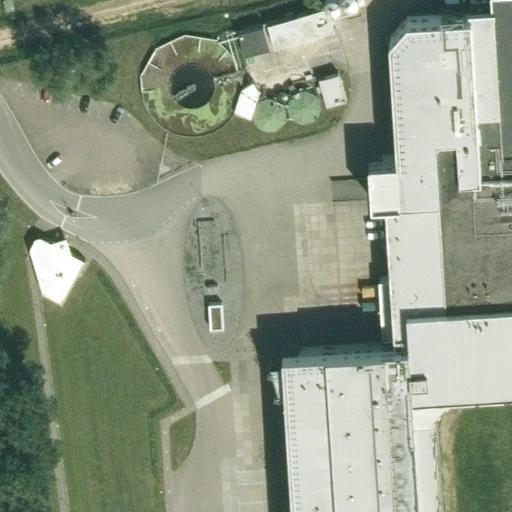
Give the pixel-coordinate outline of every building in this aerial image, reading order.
[(396,341),(304,347),(314,511),(439,511),(432,389),(511,384),(511,0),(471,0),(472,13),(408,17),(391,37),(398,155),(382,156),(384,177),(371,178),(372,200),(387,199),(392,276),(380,277),(384,335),(396,334),(396,341)] [(275,46),(335,28),(328,5),(268,22),(275,46)] [(246,55),(271,47),(264,23),(239,31),(246,55)] [(245,110),(255,78),(238,72),(228,104),(245,110)] [(346,100),(339,72),(319,78),(327,105),(346,100)] [(301,122),(309,121),(315,118),(319,112),(320,104),(318,97),(313,92),(306,89),(299,90),(292,94),(288,100),(287,107),(289,114),(294,119),(301,122)] [(274,98),(267,97),(260,100),(255,105),(253,112),(254,119),(258,126),(265,129),(272,130),(279,127),(284,121),(286,114),(285,107),(281,101),(274,98)] [(355,107),(312,140),(319,150),(362,116),(355,107)] [(362,170),(323,172),(324,194),(363,192),(362,170)] [(43,292),(62,302),(85,260),(61,247),(46,239),(41,240),(35,250),(46,285),(45,285),(46,287),(43,292)]
